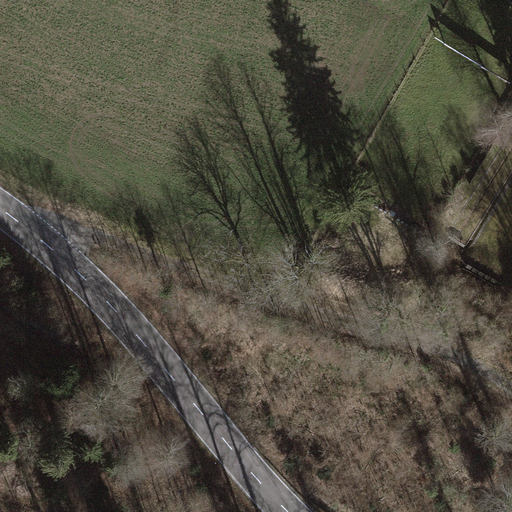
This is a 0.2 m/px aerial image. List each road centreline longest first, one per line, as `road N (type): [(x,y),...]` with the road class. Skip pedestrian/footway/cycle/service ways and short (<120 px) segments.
road 1 (unclassified): [(43,239),(87,235),(459,363)]
road 2 (tertiary): [(43,239),(288,511)]
